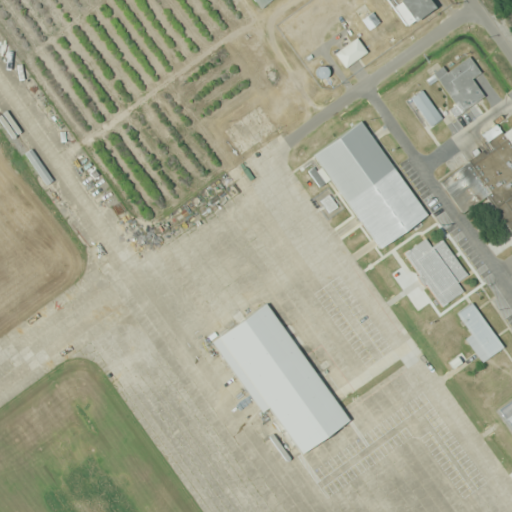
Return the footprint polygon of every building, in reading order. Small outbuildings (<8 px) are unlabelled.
[(430,10),(424,0),(394,0),(388,4),(401,27),(430,10)] [(333,53),(343,69),(366,54),(356,39),(333,53)] [(445,73),(441,67),(432,73),(454,107),(449,110),(453,117),(482,98),(470,79),(478,74),(467,58),(445,73)] [(375,250),(424,217),(359,121),(311,153),(375,250)] [(511,127),(487,143),(491,149),(441,181),(461,214),(486,198),(511,237),(511,127)] [(405,252),(439,307),(462,292),(456,283),(465,277),(442,240),(430,247),(425,239),(405,252)] [(273,303),(223,334),(298,457),(347,426),(273,303)] [(482,363),(502,349),(470,303),(455,314),(476,344),(472,347),(482,363)]
